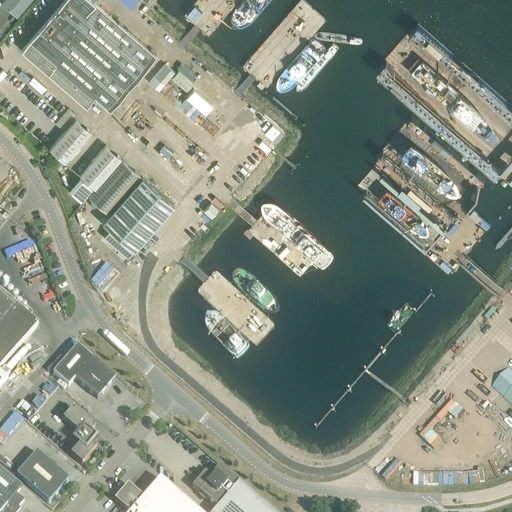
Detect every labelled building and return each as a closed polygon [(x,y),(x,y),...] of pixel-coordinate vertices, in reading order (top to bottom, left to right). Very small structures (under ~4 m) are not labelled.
[(0,13),(0,14),(5,19),(12,12),(17,16),(30,0),(4,0),(2,3),(6,6),(0,13)] [(63,0),(29,40),(21,49),(86,105),(88,102),(94,96),(98,99),(110,109),(156,56),(151,51),(144,45),(92,0),(63,0)] [(376,70),(499,176),(511,160),(511,106),(416,23),(376,70)] [(155,76),(150,81),(159,90),(164,84),(175,71),(165,63),(155,76)] [(171,78),(186,91),(193,82),(178,69),(171,78)] [(376,157),(448,219),(461,204),(468,210),(478,198),(471,193),(484,179),(412,116),(376,157)] [(49,148),(65,162),(91,131),(76,118),(49,148)] [(80,175),(95,188),(121,158),(106,144),(80,175)] [(245,160),(256,167),(262,157),(252,150),(245,160)] [(89,196),(108,212),(140,175),(121,159),(89,196)] [(375,165),(356,187),(427,250),(446,228),(375,165)] [(141,176),(102,221),(135,249),(174,204),(141,176)] [(69,189),(82,200),(92,188),(80,177),(69,189)] [(202,214),(208,220),(219,208),(212,202),(202,214)] [(109,230),(103,236),(113,244),(118,238),(109,230)] [(17,248),(27,274),(41,268),(31,243),(17,248)] [(100,287),(116,270),(109,263),(93,280),(100,287)] [(0,388),(8,380),(5,378),(8,374),(3,369),(0,372),(0,370),(31,335),(38,326),(18,309),(0,293),(0,388)] [(53,375),(68,388),(75,381),(97,400),(115,380),(77,347),(53,375)] [(511,375),(506,370),(489,389),(511,409),(511,375)] [(63,421),(79,435),(74,440),(80,445),(70,456),(82,466),(96,449),(91,444),(95,439),(90,434),(95,429),(73,409),(63,421)] [(16,476),(48,504),(68,481),(36,453),(16,476)] [(205,474),(192,488),(217,510),(215,511),(270,511),(239,484),(219,467),(210,478),(205,474)] [(0,470),(0,499),(14,511),(18,511),(20,510),(18,509),(24,502),(16,495),(22,489),(0,470)] [(443,472),(443,484),(456,484),(456,472),(443,472)] [(197,511),(160,480),(143,499),(128,486),(114,501),(126,511),(197,511)] [(14,511),(0,499),(0,511),(14,511)]
